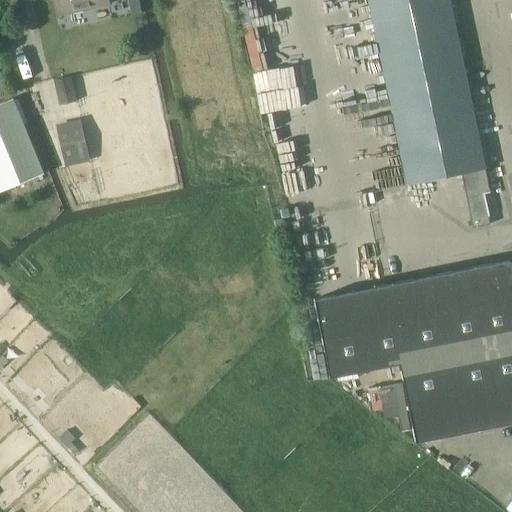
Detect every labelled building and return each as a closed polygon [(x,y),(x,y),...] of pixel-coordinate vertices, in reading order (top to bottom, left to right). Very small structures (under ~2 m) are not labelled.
[(109,2),(108,0),(55,0),(58,14),(109,2)] [(368,0),(407,185),(462,173),(473,226),(489,224),(487,217),(483,192),(491,191),(491,190),(476,121),(450,0),(368,0)] [(72,76),(55,80),(59,105),(77,101),(72,76)] [(0,191),(43,174),(11,98),(0,102),(0,191)] [(81,119),(56,125),(65,166),(90,161),(81,119)] [(314,298),(329,376),(399,362),(414,441),(511,421),(511,276),(508,257),(324,295),(314,298)]
